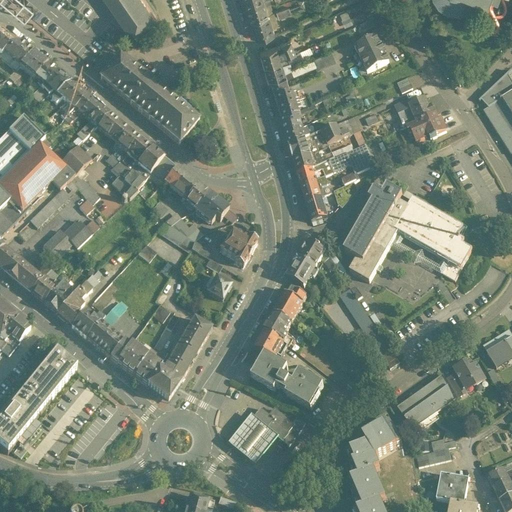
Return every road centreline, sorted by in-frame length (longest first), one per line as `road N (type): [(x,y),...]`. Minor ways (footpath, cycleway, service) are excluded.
road 1 (residential): [(319,511),(313,452),(320,437),(511,292)]
road 2 (residential): [(0,13),(193,172),(228,184),(254,181)]
road 3 (residential): [(511,189),(461,106),(377,0)]
road 4 (secondary): [(198,0),(254,181)]
road 5 (secondary): [(274,163),(227,0)]
road 6 (unclassified): [(155,511),(143,497),(65,508),(0,486)]
road 7 (residential): [(122,391),(0,288)]
road 8 (secondary): [(261,294),(286,240),(274,163)]
road 9 (residential): [(495,511),(469,450),(511,417)]
